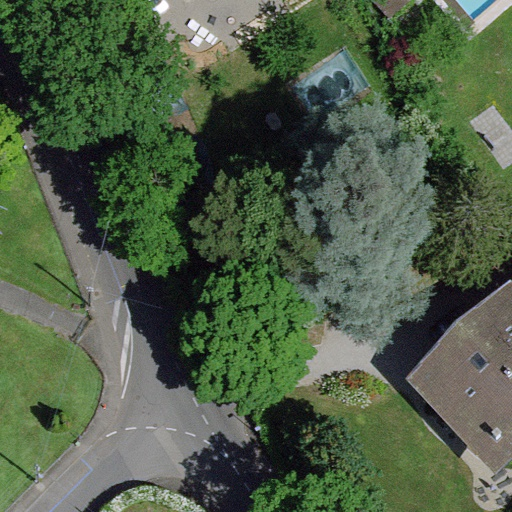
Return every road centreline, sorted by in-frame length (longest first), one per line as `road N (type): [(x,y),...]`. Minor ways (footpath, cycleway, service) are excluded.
road 1 (residential): [(197,411),(88,128),(34,56),(11,0)]
road 2 (residential): [(57,511),(125,443),(197,411)]
